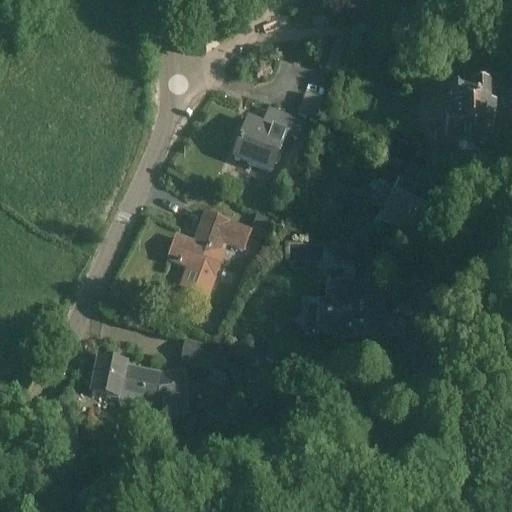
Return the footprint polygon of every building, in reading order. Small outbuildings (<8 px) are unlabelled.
[(449,124),(443,125),(444,152),(454,152),(454,159),(476,158),(476,151),(489,151),(489,147),(489,134),(488,125),(495,125),(495,111),(500,111),(500,94),(489,94),(489,92),(469,93),(469,96),(454,96),(449,102),(449,124)] [(315,123),(323,103),(305,96),(297,117),(315,123)] [(295,142),(301,125),(268,113),(262,129),(247,123),(232,163),(272,178),(286,139),(295,142)] [(409,164),(404,174),(420,181),(425,170),(409,164)] [(434,197),(399,182),(392,198),(393,198),(379,230),(440,255),(446,241),(456,245),(460,236),(450,232),(460,207),(435,196),(434,197)] [(175,239),(165,265),(184,271),(196,276),(195,280),(189,296),(207,303),(213,287),(225,255),(221,254),(223,248),(243,255),(251,234),(230,226),(203,216),(192,245),(175,239)] [(255,218),(250,231),(267,237),(271,224),(255,218)] [(302,231),(290,228),(288,236),(299,240),(302,231)] [(355,342),(381,342),(383,343),(404,343),(404,323),(382,322),(382,303),(366,302),(367,293),(334,292),(333,310),(318,310),(318,341),(333,341),(333,347),(355,347),(355,342)] [(184,344),(179,367),(201,372),(206,349),(184,344)] [(208,367),(207,370),(219,376),(227,358),(226,357),(214,352),(208,367)] [(98,362),(90,398),(140,409),(141,406),(155,409),(160,409),(162,420),(172,418),(187,416),(186,409),(186,406),(187,406),(184,374),(161,376),(98,362)] [(208,373),(204,386),(220,391),(224,378),(208,373)]
